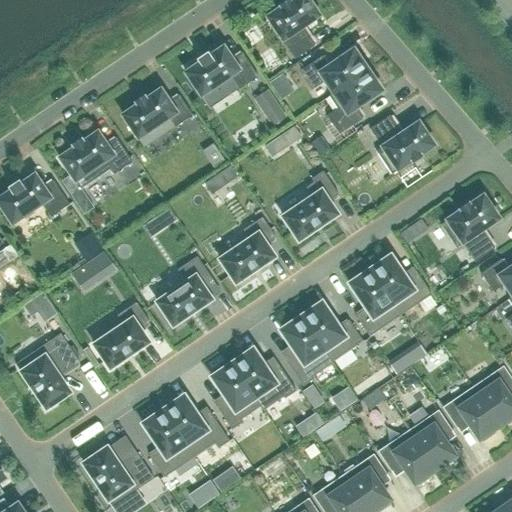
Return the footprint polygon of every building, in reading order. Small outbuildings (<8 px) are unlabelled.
[(306,0),(293,0),(266,18),(294,59),(314,46),(302,28),(318,17),(306,0)] [(199,64),(185,73),(204,103),(221,91),(217,85),(230,76),(239,90),(258,77),(242,53),(231,60),(223,47),(209,57),(207,54),(197,61),(199,64)] [(321,57),(300,71),(313,89),(324,82),(332,93),(332,94),(367,71),(353,50),(328,67),(321,57)] [(367,71),(332,94),(332,93),(328,96),(337,109),(326,117),(338,135),(363,119),(356,109),(381,92),(367,71)] [(136,106),(122,116),(137,139),(167,119),(173,128),(192,116),(179,96),(168,103),(160,90),(146,100),(144,97),(134,103),(136,106)] [(266,96),(251,107),(266,130),(282,120),(266,96)] [(389,116),(369,130),(381,148),(375,152),(391,175),(410,162),(411,164),(421,157),(420,156),(433,147),(417,124),(401,134),(389,116)] [(73,149),(59,158),(80,189),(109,169),(113,175),(132,162),(116,138),(105,145),(97,133),(83,142),(81,139),(71,146),(73,149)] [(298,133),(279,145),(287,157),(306,146),(298,133)] [(202,157),(212,173),(223,166),(213,150),(202,157)] [(377,186),(383,175),(367,166),(361,176),(377,186)] [(311,198),(282,218),(298,242),(312,232),(313,233),(322,226),(322,225),(336,216),(327,203),(338,196),(322,173),(310,180),(313,184),(305,189),(311,198)] [(18,182),(0,193),(0,207),(11,224),(41,204),(50,217),(69,205),(53,181),(42,188),(34,175),(20,185),(18,182)] [(498,220),(482,197),(469,206),(467,204),(458,210),(459,212),(446,221),(474,263),(494,249),(481,231),(498,220)] [(249,241),(219,261),(235,284),(249,275),(250,275),(259,269),(259,268),(273,258),(264,245),(275,239),(261,219),(242,231),(249,241)] [(390,256),(369,271),(400,316),(431,295),(417,275),(407,281),(390,256)] [(186,283),(156,304),(172,327),(186,317),(187,318),(197,311),(196,311),(210,301),(202,288),(212,281),(196,258),(177,271),(186,283)] [(479,274),(492,293),(503,285),(511,298),(511,297),(511,267),(507,270),(500,260),(479,274)] [(430,288),(443,284),(438,268),(425,273),(430,288)] [(369,271),(348,285),(365,310),(355,317),(369,337),(400,316),(369,271)] [(321,303),(300,317),(331,363),(362,342),(348,321),(338,328),(321,303)] [(123,326),(93,346),(109,370),(123,360),(124,361),(134,354),(133,353),(148,343),(139,330),(149,324),(135,304),(116,317),(123,326)] [(300,317),(279,332),(296,356),(286,363),(302,387),(313,380),(312,378),(332,364),(331,363),(300,317)] [(60,335),(15,365),(29,387),(35,397),(36,397),(45,410),(69,394),(58,377),(79,363),(60,335)] [(252,350),(231,364),(260,407),(262,411),(282,398),(284,400),(295,392),(279,368),(269,375),(252,350)] [(231,364),(210,378),(227,403),(217,410),(231,431),(242,423),(241,420),(260,407),(231,364)] [(511,381),(502,367),(472,388),(499,427),(505,423),(507,426),(511,422),(511,402),(507,395),(511,391),(511,381)] [(499,427),(472,388),(441,408),(456,430),(466,423),(478,441),(480,439),(482,442),(494,435),(492,432),(499,427)] [(183,397),(162,411),(194,458),(214,444),(217,450),(229,442),(210,415),(200,422),(183,397)] [(162,411),(141,425),(158,450),(148,457),(163,479),(194,458),(162,411)] [(437,411),(407,432),(434,471),(440,467),(442,470),(454,462),(452,459),(454,457),(442,439),(452,432),(437,411)] [(434,471),(407,432),(376,452),(391,474),(401,467),(413,485),(415,484),(417,487),(429,478),(427,476),(434,471)] [(106,449),(82,465),(92,478),(91,479),(98,489),(98,488),(111,508),(153,479),(135,453),(117,465),(106,449)] [(372,455),(342,476),(366,511),(373,511),(375,511),(376,511),(379,511),(389,506),(387,503),(389,501),(377,483),(387,476),(372,455)] [(366,511),(342,476),(311,496),(322,511),(334,511),(336,511),(366,511)] [(503,508),(496,511),(511,511),(511,496),(501,505),(503,508)] [(316,511),(308,499),(288,511),(316,511)] [(3,500),(0,501),(0,511),(21,511),(17,505),(9,510),(3,500)]
